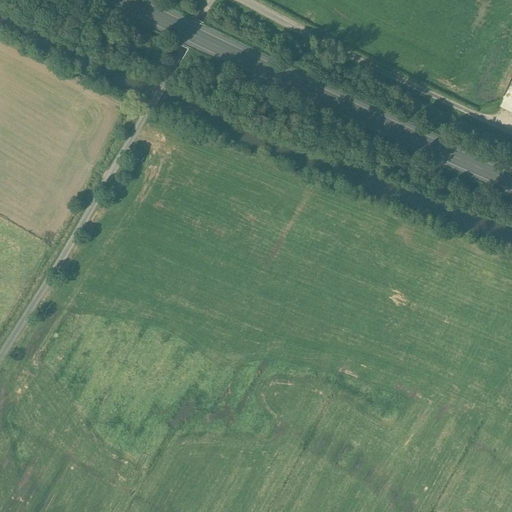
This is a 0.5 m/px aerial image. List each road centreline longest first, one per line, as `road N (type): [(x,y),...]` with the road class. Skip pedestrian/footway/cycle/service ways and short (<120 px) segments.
road 1 (primary): [(511,181),(124,0)]
road 2 (unclassified): [(0,361),(209,0)]
road 3 (track): [(511,131),(314,36)]
